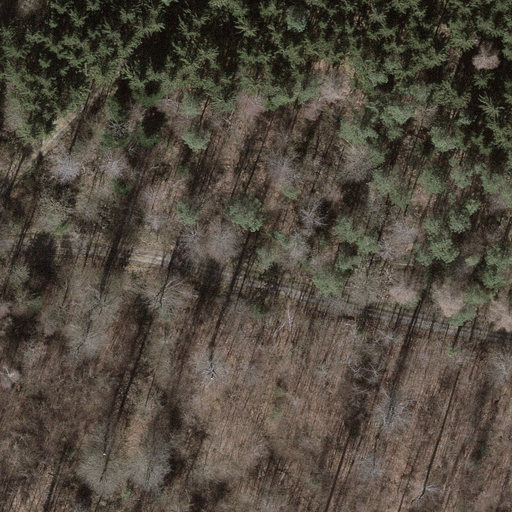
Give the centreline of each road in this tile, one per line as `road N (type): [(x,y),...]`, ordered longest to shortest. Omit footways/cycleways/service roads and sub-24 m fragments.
road 1 (track): [(511,334),(151,257),(0,241)]
road 2 (track): [(0,184),(191,0)]
